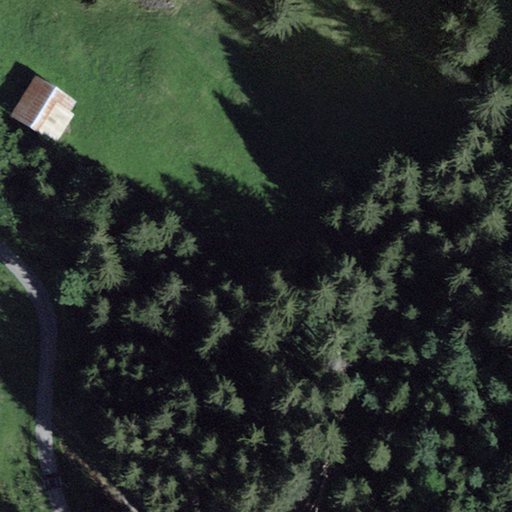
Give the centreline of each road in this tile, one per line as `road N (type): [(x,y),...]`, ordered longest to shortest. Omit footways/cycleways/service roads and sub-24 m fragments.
road 1 (track): [(0,244),(35,274),(51,314),(47,415),(69,511)]
road 2 (track): [(148,511),(80,436),(49,428)]
